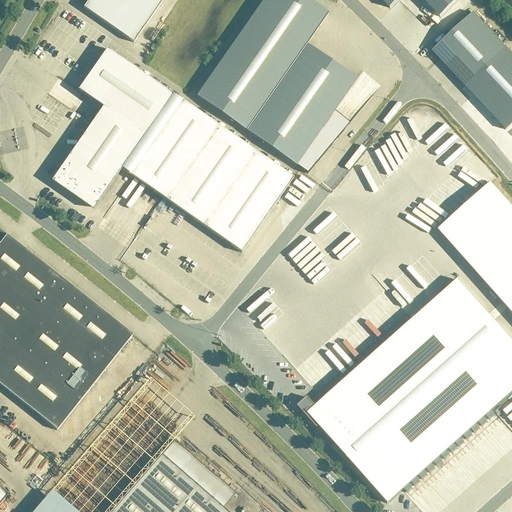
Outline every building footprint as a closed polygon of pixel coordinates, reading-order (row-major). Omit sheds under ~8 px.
[(163,0),(89,0),(84,9),(134,44),(163,0)] [(307,0),(264,0),(198,97),(308,175),(349,125),(334,113),(357,81),(307,46),(329,15),(307,0)] [(380,0),(390,9),(398,0),(380,0)] [(511,55),(473,14),(432,52),(505,131),(511,124),(511,55)] [(121,170),(173,96),(107,50),(78,91),(103,109),(53,180),(95,208),(121,170)] [(242,254),(293,180),(173,96),(121,170),(242,254)] [(114,192),(119,185),(116,182),(110,189),(114,192)] [(511,208),(490,184),(438,231),(511,314),(511,208)] [(0,385),(57,431),(133,336),(0,230),(0,385)] [(511,393),(511,342),(457,281),(315,407),(307,398),(297,407),(317,429),(318,427),(387,505),(511,393)] [(175,442),(113,511),(225,511),(223,510),(236,495),(175,442)]
